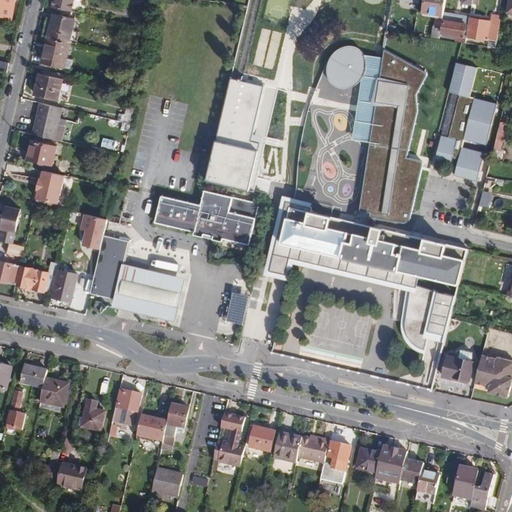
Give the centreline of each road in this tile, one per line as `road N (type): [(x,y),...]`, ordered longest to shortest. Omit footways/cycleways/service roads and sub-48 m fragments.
road 1 (secondary): [(511,437),(243,369),(149,364),(109,336),(0,311)]
road 2 (residential): [(35,0),(0,156)]
